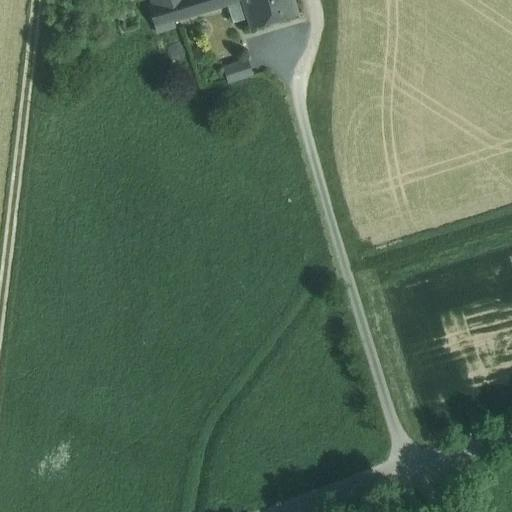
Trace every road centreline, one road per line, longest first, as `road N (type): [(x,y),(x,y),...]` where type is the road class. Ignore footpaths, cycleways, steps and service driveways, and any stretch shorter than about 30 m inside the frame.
road 1 (track): [(0,325),(39,0)]
road 2 (unclassified): [(511,442),(282,511)]
